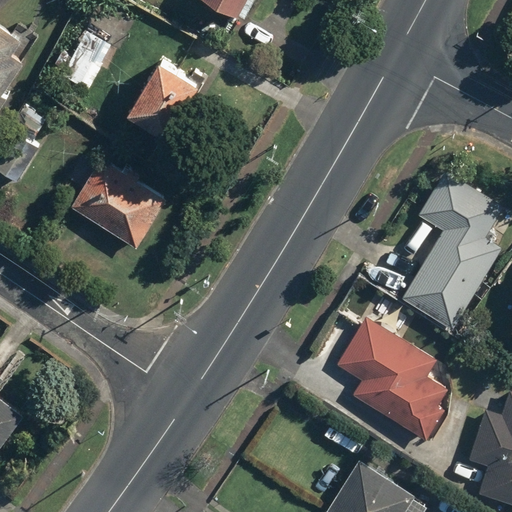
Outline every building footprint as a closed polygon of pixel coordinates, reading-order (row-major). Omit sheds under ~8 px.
[(221,0),(246,13),(252,0),(221,0)] [(27,38),(0,18),(0,100),(31,57),(19,48),(27,38)] [(206,74),(165,51),(134,105),(175,128),(206,74)] [(183,213),(167,204),(174,193),(101,148),(69,200),(142,245),(152,228),(167,238),(183,213)] [(506,245),(487,235),(507,204),(451,170),(425,213),(449,227),(409,296),(459,325),(506,245)] [(342,358),(366,373),(356,389),(429,435),(458,388),(430,371),(440,356),(370,313),(342,358)] [(0,364),(11,349),(0,341),(0,449),(28,411),(0,391),(0,385),(10,372),(0,365),(0,364)] [(511,394),(508,409),(489,403),(473,453),(493,459),(484,487),(511,495),(511,394)] [(366,457),(329,511),(403,511),(418,491),(366,457)]
